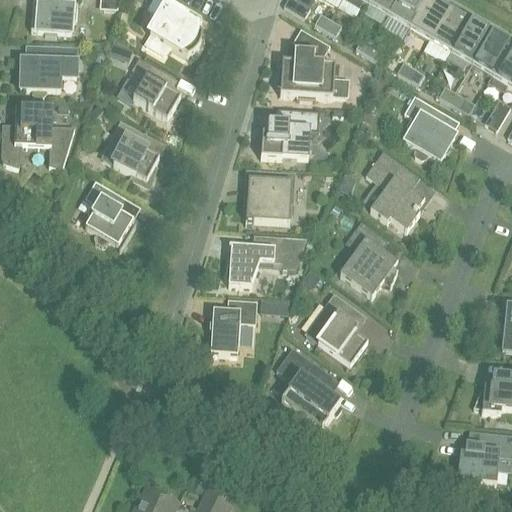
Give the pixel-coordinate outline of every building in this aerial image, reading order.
[(32,12),(30,35),(45,37),(44,39),(56,40),(56,37),(70,39),(71,26),(75,26),(76,14),(77,0),(48,0),(48,5),(45,8),(38,8),(37,13),(32,12)] [(283,11),(304,23),(315,4),(307,0),(299,0),(297,5),(289,0),(283,11)] [(343,0),(342,2),(344,3),(358,11),(362,5),(368,9),(372,0),(343,0)] [(372,0),(368,9),(388,21),(400,0),(372,0)] [(400,0),(388,21),(409,33),(428,1),(429,1),(429,0),(400,0)] [(409,33),(430,45),(449,13),(429,1),(428,1),(409,33)] [(167,51),(187,62),(190,60),(192,59),(193,58),(194,57),(196,55),(197,53),(199,50),(200,48),(200,46),(201,44),(201,42),(201,40),(201,38),(185,29),(184,24),(181,23),(186,14),(171,5),(154,5),(148,14),(160,21),(149,40),(150,41),(145,49),(162,59),(167,51)] [(441,60),(444,54),(449,57),(450,57),(469,25),(449,13),(430,45),(426,52),(441,60)] [(324,35),(330,25),(320,19),(314,29),(324,35)] [(330,25),(324,35),(335,41),(341,31),(330,25)] [(462,72),(465,66),(471,69),(490,37),(491,38),(493,34),(492,33),(478,25),(476,29),(469,25),(450,57),(449,57),(446,63),(447,64),(462,72)] [(329,52),(300,35),(292,48),(295,50),(294,58),(293,58),(293,59),(296,60),(296,68),(281,67),(281,72),(278,71),(277,95),(280,96),(279,100),(296,101),(295,104),(315,105),(315,103),(332,104),(332,100),(346,101),(347,86),(333,85),(334,71),(313,69),(313,61),(319,61),(325,50),(329,52),(327,54),(328,54),(329,52)] [(471,69),(491,81),(492,82),(511,49),(491,38),(490,37),(471,69)] [(366,59),(372,49),(361,42),(355,53),(366,59)] [(372,49),(366,59),(376,65),(382,55),(372,49)] [(489,88),(503,96),(507,90),(511,93),(511,50),(511,49),(492,82),(491,81),(487,87),(489,88)] [(34,101),(43,101),(46,99),(46,96),(60,96),(60,86),(64,82),(66,83),(76,84),(77,52),(43,51),(43,62),(39,65),(20,64),(19,95),(32,95),(32,98),(34,101)] [(119,64),(128,67),(129,63),(132,55),(125,51),(119,64)] [(166,126),(180,103),(157,90),(165,78),(138,62),(131,75),(133,76),(128,84),(141,91),(132,106),(166,126)] [(407,84),(413,74),(402,67),(397,77),(407,84)] [(413,74),(407,84),(417,89),(423,80),(413,74)] [(371,93),(385,102),(393,87),(379,79),(371,93)] [(444,92),(438,102),(448,108),(455,98),(444,92)] [(465,104),(455,98),(448,108),(459,114),(465,104)] [(438,167),(454,141),(439,132),(438,128),(443,119),(414,101),(403,119),(410,123),(406,130),(406,134),(410,136),(403,147),(415,153),(412,157),(414,161),(421,165),(425,164),(427,161),(438,167)] [(496,136),(510,112),(498,105),(484,129),(496,136)] [(57,107),(57,116),(67,117),(69,106),(57,107)] [(96,121),(103,115),(97,109),(90,115),(96,121)] [(307,164),(309,136),(318,137),(319,117),(277,114),(276,128),(267,128),(266,139),(261,139),(260,163),(281,164),(281,162),(307,164)] [(49,172),(61,175),(74,133),(51,132),(52,116),(15,115),(14,130),(2,130),(0,161),(0,162),(1,163),(1,165),(2,166),(2,167),(3,168),(4,169),(5,170),(7,170),(18,171),(24,149),(51,153),(49,172)] [(360,123),(370,128),(374,120),(363,115),(360,123)] [(148,193),(155,173),(154,173),(158,164),(137,153),(144,141),(120,128),(109,149),(120,155),(112,170),(133,181),(131,184),(148,193)] [(405,238),(419,219),(415,217),(423,206),(410,196),(419,184),(382,157),(365,181),(385,195),(369,216),(386,229),(389,225),(405,238)] [(245,230),(246,226),(252,226),(252,227),(288,229),(292,179),(261,177),(260,191),(247,190),(245,230)] [(130,229),(133,226),(120,218),(119,214),(125,204),(95,186),(84,204),(91,208),(86,217),(87,221),(90,222),(84,233),(95,239),(93,243),(94,247),(101,251),(106,250),(108,246),(120,253),(118,256),(119,257),(135,231),(134,230),(133,231),(130,229)] [(328,217),(335,221),(341,213),(335,208),(328,217)] [(383,287),(389,292),(390,293),(396,277),(395,277),(392,275),(397,268),(381,256),(388,247),(360,227),(352,238),(364,246),(339,280),(371,303),(383,287)] [(295,276),(295,275),(303,253),(309,256),(312,246),(306,244),(252,241),(252,253),(230,251),(229,265),(228,265),(223,282),(228,286),(228,291),(251,293),(251,291),(250,291),(259,267),(281,268),(280,275),(295,276)] [(314,292),(320,282),(309,274),(301,286),(312,294),(314,292)] [(364,323),(333,300),(305,340),(317,349),(316,350),(346,372),(345,374),(346,374),(360,355),(363,358),(364,357),(349,346),(357,336),(356,335),(364,323)] [(227,305),(226,317),(212,316),(209,356),(210,356),(210,360),(217,360),(229,361),(236,361),(237,357),(239,329),(255,330),(256,307),(227,305)] [(511,310),(505,310),(500,359),(511,359),(511,310)] [(351,374),(357,380),(378,357),(372,351),(351,374)] [(320,436),(333,419),(335,421),(341,413),(338,412),(339,410),(323,398),(333,384),(291,354),(275,376),(293,389),(280,407),(289,413),(286,418),(285,421),(286,425),(288,427),(291,428),(294,428),(297,426),(300,421),(320,436)] [(511,382),(491,381),(490,392),(484,391),(483,395),(480,394),(473,413),(474,414),(474,413),(481,414),(481,418),(500,420),(500,415),(511,416),(511,382)] [(459,464),(455,464),(453,483),(456,483),(456,489),(479,491),(479,488),(495,490),(498,463),(511,464),(511,458),(511,441),(468,437),(466,449),(465,449),(464,459),(459,458),(459,464)] [(196,511),(230,511),(237,499),(208,487),(208,488),(199,484),(194,495),(203,499),(196,511)] [(136,511),(175,511),(178,508),(145,493),(136,511)]
